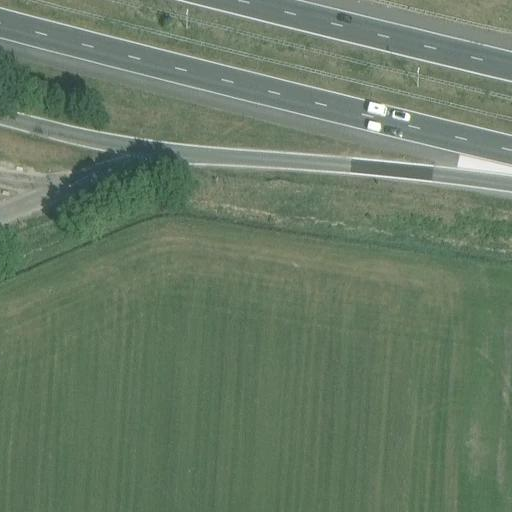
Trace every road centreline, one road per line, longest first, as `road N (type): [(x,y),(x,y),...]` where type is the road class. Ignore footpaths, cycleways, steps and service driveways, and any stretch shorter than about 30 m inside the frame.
road 1 (motorway): [(0,22),(511,150)]
road 2 (motorway): [(511,67),(239,0)]
road 3 (motorway): [(309,163),(511,183)]
